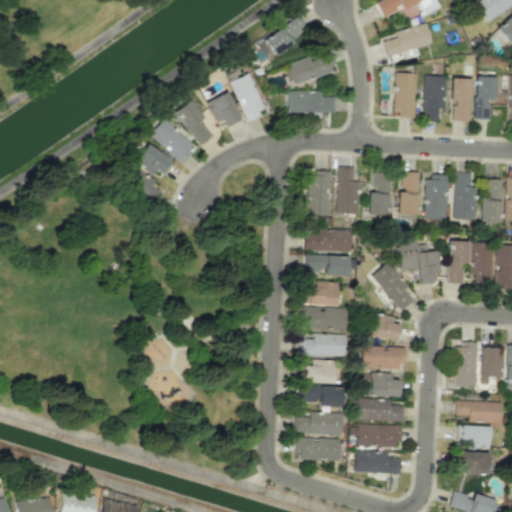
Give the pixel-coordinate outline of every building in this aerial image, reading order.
[(416,0),(373,0),(372,1),(379,17),(416,0)] [(511,2),(511,0),(475,0),(472,2),(481,20),(511,2)] [(505,42),(511,35),(511,10),(493,28),(505,42)] [(252,45),(264,61),(305,30),(294,14),(252,45)] [(428,43),(422,22),(390,31),(392,37),(380,41),(384,56),(407,49),(428,43)] [(292,84),(333,70),(326,50),(285,63),(292,84)] [(226,80),(243,120),(262,112),(245,72),(226,80)] [(412,116),(413,72),(391,72),(390,116),(412,116)] [(419,120),(434,120),(434,108),(441,108),(442,75),(420,75),(419,120)] [(470,119),(486,119),(487,99),(490,100),(491,76),(471,76),(470,119)] [(465,121),(467,78),(447,77),(446,100),(449,100),(449,120),(465,121)] [(331,113),(331,96),(317,96),(317,91),(284,90),(284,112),(331,113)] [(211,121),(218,118),(222,126),(236,120),(224,91),(202,100),(211,121)] [(210,133),(184,100),(170,111),(196,144),(210,133)] [(145,134),(177,163),(192,146),(160,118),(145,134)] [(160,171),(167,158),(142,143),(130,164),(148,174),(153,167),(160,171)] [(141,195),(151,181),(127,164),(117,178),(141,195)] [(350,167),(333,166),(333,213),(354,213),(355,180),(350,180),(350,167)] [(326,170),(310,169),(310,175),(303,175),(302,214),(325,215),(326,170)] [(413,214),(414,171),(397,171),(397,191),(393,191),(393,214),(413,214)] [(364,191),(363,215),(384,215),(385,172),(369,172),(368,192),(364,191)] [(470,219),(470,172),(450,172),(449,219),(470,219)] [(442,219),(443,176),(421,175),(420,218),(442,219)] [(501,220),(511,220),(511,176),(502,176),(501,220)] [(476,221),(496,222),(497,179),(477,179),(476,221)] [(300,250),(346,251),(347,230),(301,229),(300,250)] [(415,284),(432,281),(430,273),(437,272),(433,250),(423,252),(421,243),(414,244),(413,240),(392,243),(396,271),(413,268),(415,284)] [(443,283),(458,283),(459,263),(463,263),(464,240),(444,240),(443,283)] [(487,284),(489,245),(468,244),(467,283),(487,284)] [(491,287),(511,287),(511,244),(493,244),(491,287)] [(343,255),(301,254),(301,274),(343,275),(343,255)] [(413,294),(382,261),(366,276),(398,309),(413,294)] [(333,282),(299,281),(299,303),(332,305),(333,282)] [(342,307),(299,306),(298,328),(341,330),(342,307)] [(388,322),(390,316),(368,312),(364,335),(392,340),(395,324),(388,322)] [(342,334),(309,333),(309,338),(295,338),(295,355),(342,355),(342,334)] [(472,386),(473,343),(451,342),(450,386),(472,386)] [(498,376),(499,354),(493,354),(493,344),(476,344),(475,383),(490,383),(490,376),(498,376)] [(511,387),(511,344),(503,344),(501,387),(511,387)] [(356,366),(400,367),(401,346),(357,345),(356,366)] [(307,365),(298,365),(297,382),(328,383),(330,360),(307,359),(307,365)] [(358,395),(395,396),(395,379),(387,379),(387,373),(359,373),(358,395)] [(295,406),(337,407),(337,386),(296,385),(295,406)] [(399,420),(399,405),(386,405),(386,398),(353,397),(352,419),(399,420)] [(464,421),(497,423),(498,401),(452,400),(452,415),(465,416),(464,421)] [(291,434),(338,433),(337,411),(305,412),(305,416),(291,416),(291,434)] [(397,446),(397,425),(346,423),(346,435),(352,435),(352,445),(397,446)] [(486,426),(454,425),(454,444),(485,446),(486,426)] [(291,459),(335,460),(336,438),(292,437),(291,459)] [(383,457),(383,451),(351,450),(350,471),(396,473),(396,457),(383,457)] [(453,472),(484,474),(484,452),(454,451),(453,472)] [(89,511),(91,495),(56,491),(54,511),(89,511)] [(466,511),(487,511),(491,499),(469,493),(468,496),(449,491),(445,506),(466,511)] [(47,511),(47,498),(12,500),(12,511),(47,511)] [(95,511),(131,511),(133,503),(98,498),(95,511)]
